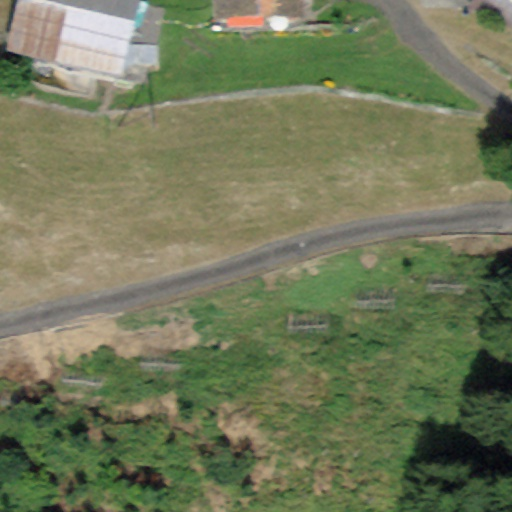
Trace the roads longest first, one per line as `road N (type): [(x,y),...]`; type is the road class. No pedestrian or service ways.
road 1 (track): [(511,215),(383,225),(0,326)]
road 2 (track): [(156,71),(291,63),(379,74),(455,35),(511,60)]
road 3 (track): [(391,0),(511,116)]
